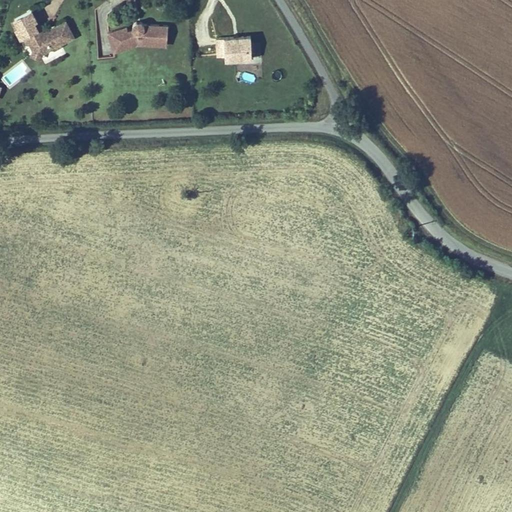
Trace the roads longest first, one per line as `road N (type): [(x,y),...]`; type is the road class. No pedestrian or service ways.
road 1 (unclassified): [(349,133),(307,126),(0,143)]
road 2 (unclassified): [(511,274),(452,247),(349,133)]
road 3 (unclassified): [(349,133),(279,0)]
